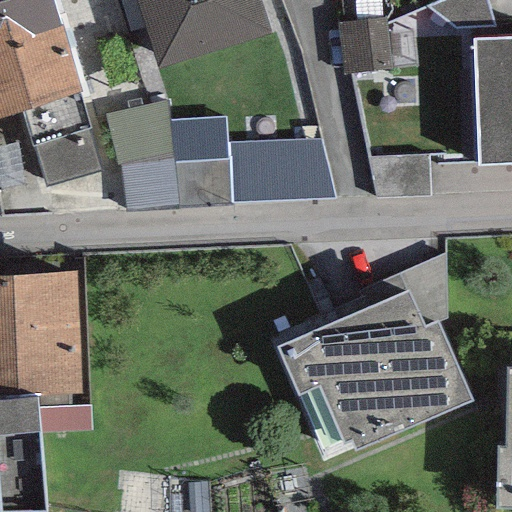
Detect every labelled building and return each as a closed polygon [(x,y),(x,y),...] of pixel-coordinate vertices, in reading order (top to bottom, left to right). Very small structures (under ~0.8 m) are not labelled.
[(0,0),(0,46),(62,26),(52,0),(0,0)] [(260,0),(137,0),(158,68),(271,33),(260,0)] [(494,26),(486,0),(445,0),(429,7),(455,30),(494,26)] [(386,18),(340,24),(346,73),(392,68),(386,18)] [(62,26),(0,46),(0,117),(80,89),(62,26)] [(511,38),(473,41),(479,163),(511,161),(511,38)] [(166,101),(106,115),(116,164),(120,164),(172,155),(166,101)] [(89,130),(34,146),(46,187),(101,171),(89,130)] [(228,142),(228,158),(232,204),(333,198),(319,141),(228,142)] [(174,162),(172,155),(120,164),(126,211),(177,208),(174,162)] [(427,156),(368,158),(375,198),(432,195),(427,156)] [(228,158),(174,162),(177,208),(232,204),(228,158)] [(0,273),(0,401),(37,399),(82,396),(75,269),(0,273)] [(409,289),(274,345),(324,463),(473,400),(439,321),(425,327),(409,289)] [(511,366),(504,366),(504,445),(495,445),(495,509),(511,509),(511,366)] [(0,401),(0,511),(43,511),(37,399),(0,401)]
